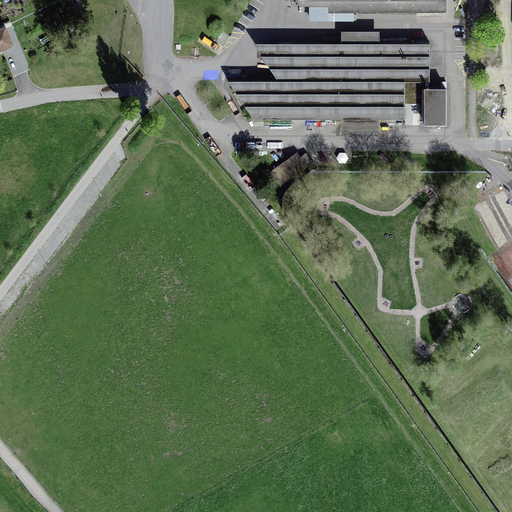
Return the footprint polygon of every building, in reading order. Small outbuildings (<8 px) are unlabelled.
[(299,0),(299,6),(328,6),(328,13),(446,12),(446,0),(299,0)] [(0,30),(0,50),(12,45),(5,28),(0,30)] [(278,43),(278,80),(228,80),(254,119),(405,119),(405,124),(419,124),(419,98),(424,98),(424,124),(446,124),(446,88),(425,88),(425,82),(430,82),(430,43),(278,43)] [(308,169),(297,154),(280,166),(291,181),(308,169)] [(511,187),(479,203),(510,271),(511,269),(511,187)]
